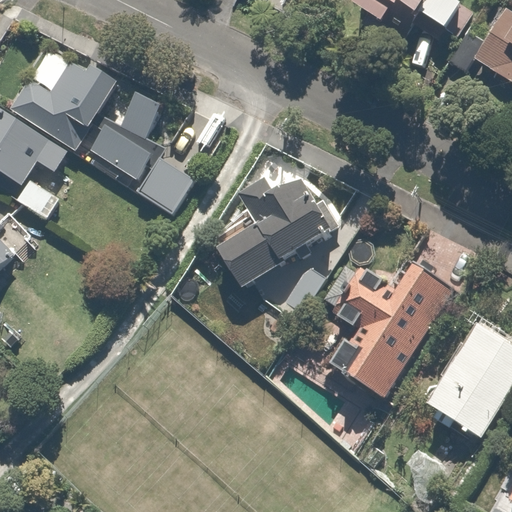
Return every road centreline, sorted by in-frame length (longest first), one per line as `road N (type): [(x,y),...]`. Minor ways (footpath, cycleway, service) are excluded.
road 1 (residential): [(283,79),(214,201),(150,291),(91,371),(0,467)]
road 2 (residential): [(283,79),(511,198)]
road 3 (residential): [(123,0),(283,79)]
